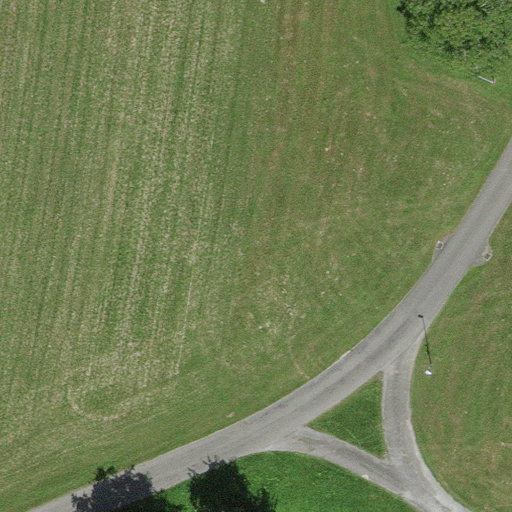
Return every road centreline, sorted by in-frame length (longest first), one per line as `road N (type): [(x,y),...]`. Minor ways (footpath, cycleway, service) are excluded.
road 1 (unclassified): [(78,511),(278,423)]
road 2 (unclassified): [(414,329),(511,165)]
road 3 (unclassified): [(447,500),(278,423)]
road 4 (unclassified): [(414,329),(410,392),(431,476),(447,500)]
road 5 (unclassified): [(278,423),(349,384),(414,329)]
